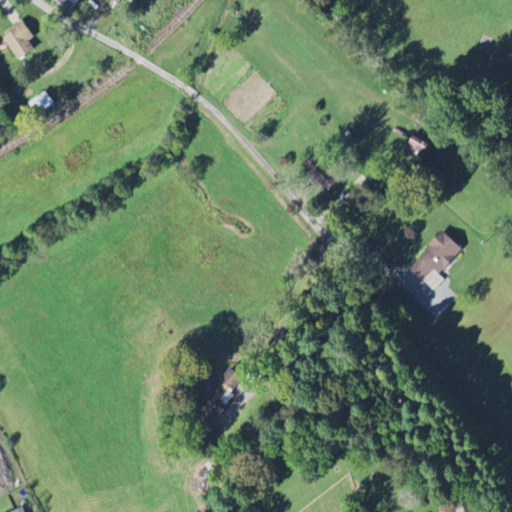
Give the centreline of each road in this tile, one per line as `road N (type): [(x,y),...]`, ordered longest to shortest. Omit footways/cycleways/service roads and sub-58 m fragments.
road 1 (residential): [(203,98),(350,268),(454,495)]
road 2 (residential): [(38,0),(182,83)]
